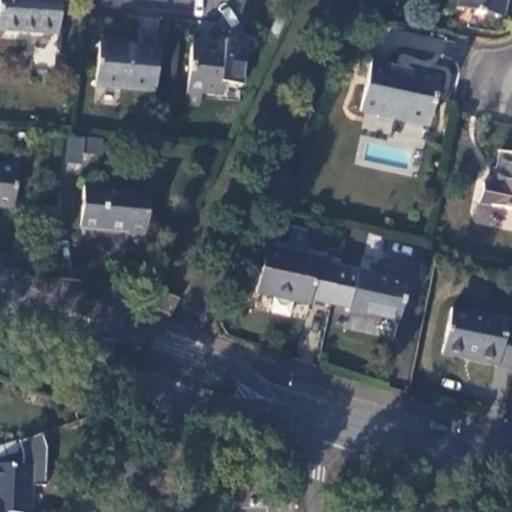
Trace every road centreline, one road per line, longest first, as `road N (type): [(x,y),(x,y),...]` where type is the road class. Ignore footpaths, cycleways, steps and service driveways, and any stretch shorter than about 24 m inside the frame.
road 1 (tertiary): [(168,362),(511,465)]
road 2 (tertiary): [(0,300),(168,362)]
road 3 (residential): [(168,362),(107,511)]
